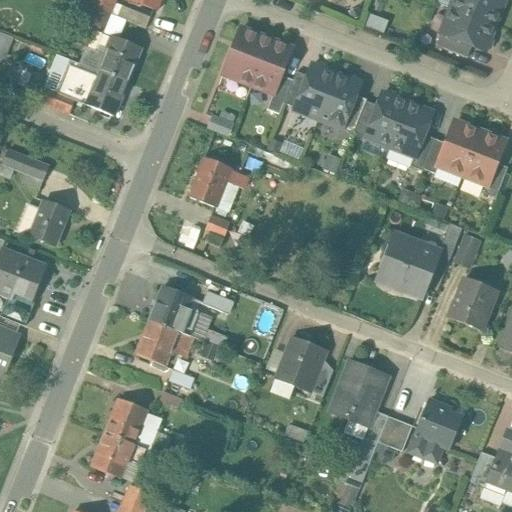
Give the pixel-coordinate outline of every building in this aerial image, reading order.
[(114,0),(91,0),(89,6),(109,14),(114,0)] [(136,0),(157,8),(160,0),(136,0)] [(501,0),(453,0),(450,9),(495,26),(505,1),(501,0)] [(134,11),(115,4),(111,15),(130,22),(134,11)] [(109,14),(89,6),(81,25),(102,33),(109,14)] [(495,26),(450,9),(440,34),(472,47),(485,52),(495,26)] [(269,41),(240,29),(222,75),(251,86),(269,41)] [(11,38),(0,33),(0,58),(2,60),(11,38)] [(472,47),(440,34),(435,46),(467,58),(472,47)] [(142,49),(112,37),(107,50),(99,47),(97,53),(85,48),(79,64),(128,83),(142,49)] [(292,49),(269,41),(251,86),(273,95),(274,95),(281,77),(292,49)] [(128,83),(79,64),(79,65),(71,62),(58,94),(59,94),(75,101),(74,101),(114,117),(128,83)] [(317,124),(337,73),(313,64),(304,85),(295,109),(292,115),(317,124)] [(344,126),(356,96),(361,83),(337,73),(317,124),(341,134),(344,126)] [(281,77),(274,95),(273,95),(267,111),(279,115),(283,105),(293,81),(281,77)] [(295,109),(304,85),(293,81),(283,105),(295,109)] [(58,94),(48,90),(43,104),(53,109),(59,94),(58,94)] [(75,101),(59,94),(53,109),(69,115),(74,101),(75,101)] [(407,104),(382,94),(377,107),(364,139),(390,148),(407,104)] [(367,100),(356,96),(344,126),(355,130),(366,103),(367,100)] [(377,107),(366,103),(355,130),(353,134),(364,139),(377,107)] [(407,104),(390,148),(414,158),(415,158),(424,136),(432,114),(407,104)] [(209,115),(204,128),(223,135),(228,122),(209,115)] [(446,145),(437,167),(438,168),(462,177),(480,132),(455,122),(446,145)] [(505,142),(480,132),(462,177),(486,187),(487,187),(496,165),(505,142)] [(435,140),(424,136),(415,158),(414,158),(410,167),(422,172),(423,170),(435,140)] [(446,145),(435,140),(423,170),(435,175),(438,168),(437,167),(446,145)] [(49,166),(9,149),(4,162),(44,179),(49,166)] [(231,169),(205,159),(189,198),(227,213),(238,188),(225,183),(231,169)] [(496,165),(487,187),(486,187),(483,194),(496,199),(507,169),(496,165)] [(71,213),(47,203),(44,211),(68,221),(71,213)] [(44,211),(37,209),(32,221),(38,224),(44,211)] [(68,221),(44,211),(38,224),(33,238),(57,248),(68,221)] [(229,225),(211,218),(206,231),(224,238),(229,225)] [(462,230),(450,225),(438,256),(438,257),(438,258),(449,263),(462,230)] [(224,240),(209,234),(205,244),(220,249),(224,240)] [(479,241),(466,236),(454,264),(468,270),(479,241)] [(438,256),(394,239),(380,273),(398,280),(395,286),(422,297),(438,258),(438,257),(438,256)] [(46,270),(1,252),(0,254),(0,294),(9,297),(32,306),(33,303),(46,270)] [(497,292),(464,279),(448,319),(481,332),(497,292)] [(165,289),(152,323),(180,334),(192,339),(201,319),(188,314),(193,300),(165,289)] [(231,303),(207,294),(203,306),(227,315),(231,303)] [(32,306),(9,297),(0,319),(26,329),(36,304),(33,303),(32,306)] [(511,319),(501,348),(511,352),(511,319)] [(180,334),(152,323),(139,356),(167,368),(180,334)] [(0,331),(0,378),(2,379),(18,339),(0,331)] [(227,340),(209,333),(206,340),(225,347),(227,340)] [(328,352),(292,338),(275,380),(312,394),(321,371),(328,352)] [(388,377),(350,362),(340,388),(342,389),(331,415),(349,423),(345,434),(363,441),(374,413),(388,377)] [(195,379),(174,371),(170,382),(191,391),(195,379)] [(332,375),(321,371),(312,394),(322,398),(332,375)] [(149,413),(120,401),(107,435),(136,446),(149,413)] [(431,403),(411,455),(439,466),(445,449),(452,452),(463,421),(440,412),(442,407),(431,403)] [(387,418),(374,413),(363,441),(356,458),(369,464),(377,444),(387,418)] [(415,429),(387,418),(377,444),(404,455),(415,429)] [(511,434),(507,432),(500,448),(501,448),(500,450),(499,450),(495,459),(486,483),(487,483),(511,492),(511,434)] [(173,440),(156,434),(151,448),(167,455),(173,440)] [(136,446),(107,435),(94,468),(122,480),(136,446)] [(495,459),(481,453),(470,482),(485,488),(487,483),(486,483),(495,459)] [(366,472),(369,464),(356,458),(353,466),(366,472)] [(359,490),(366,472),(353,466),(348,465),(341,483),(346,485),(357,489),(359,490)] [(350,507),(357,489),(346,485),(340,503),(350,507)] [(143,511),(150,494),(130,486),(122,505),(138,511),(143,511)] [(149,511),(156,496),(150,494),(143,511),(149,511)]
